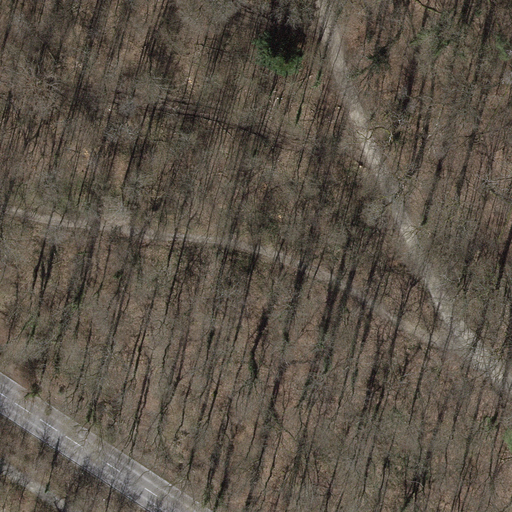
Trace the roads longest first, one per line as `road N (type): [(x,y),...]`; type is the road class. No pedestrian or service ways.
road 1 (track): [(322,0),(364,156),(398,226),(492,369)]
road 2 (tertiary): [(0,389),(184,511)]
